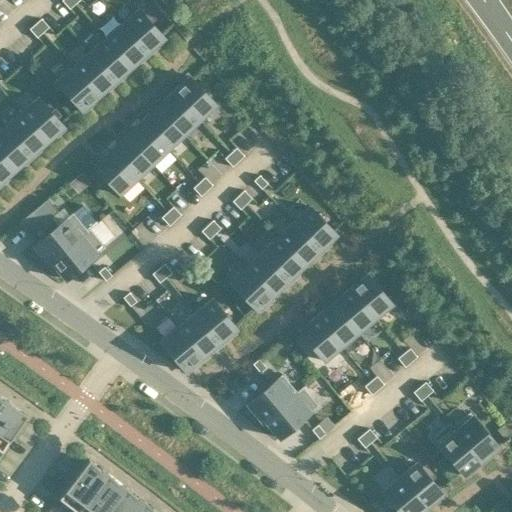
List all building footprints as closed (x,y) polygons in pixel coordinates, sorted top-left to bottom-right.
[(72,0),(61,0),(69,9),(75,4),(72,0)] [(138,8),(121,22),(148,53),(165,38),(138,8)] [(41,18),(35,23),(43,32),(49,27),(41,18)] [(121,22),(105,37),(132,67),(148,53),(121,22)] [(35,23),(29,29),(37,37),(43,32),(35,23)] [(105,37),(88,51),(115,82),(132,67),(105,37)] [(88,51),(72,66),(99,96),(115,82),(88,51)] [(72,66),(56,80),(82,111),(99,96),(72,66)] [(188,75),(172,90),(200,119),(216,104),(188,75)] [(172,90),(156,105),(184,134),(200,119),(172,90)] [(37,96),(21,111),(48,141),(64,127),(37,96)] [(156,105),(140,120),(168,149),(184,134),(156,105)] [(21,111),(5,125),(31,156),(48,141),(21,111)] [(140,120),(124,135),(152,164),(168,149),(140,120)] [(5,125),(0,129),(0,153),(15,170),(31,156),(5,125)] [(124,135),(108,150),(136,179),(152,164),(124,135)] [(236,147),(230,152),(238,161),(244,155),(236,147)] [(108,150),(92,165),(120,194),(136,179),(108,150)] [(230,152),(224,158),(232,166),(238,161),(230,152)] [(0,153),(0,183),(15,170),(0,153)] [(259,175),(253,180),(261,189),(267,183),(259,175)] [(204,176),(199,182),(206,190),(212,185),(204,176)] [(199,182),(193,187),(200,196),(206,190),(199,182)] [(244,190),(238,195),(246,204),(252,198),(244,190)] [(238,195),(232,201),(240,209),(246,204),(238,195)] [(47,198),(19,222),(30,236),(33,234),(38,240),(33,244),(49,263),(51,261),(87,230),(89,228),(88,226),(95,221),(81,205),(57,225),(51,217),(58,211),(47,198)] [(309,205),(293,220),(321,249),(337,234),(309,205)] [(173,206),(167,211),(175,220),(181,214),(173,206)] [(167,211),(161,217),(169,225),(175,220),(167,211)] [(212,219),(207,225),(215,233),(220,228),(212,219)] [(293,220),(277,235),(305,265),(321,249),(293,220)] [(207,225),(201,230),(209,239),(215,233),(207,225)] [(87,230),(51,261),(66,279),(105,247),(103,244),(90,228),(89,228),(87,230)] [(277,235),(261,251),(289,280),(305,265),(277,235)] [(261,251),(245,266),(273,295),(289,280),(261,251)] [(164,263),(158,268),(165,277),(172,272),(164,263)] [(104,266),(98,271),(105,280),(108,278),(112,275),(104,266)] [(245,266),(229,281),(257,310),(273,295),(245,266)] [(158,268),(152,273),(159,282),(165,277),(158,268)] [(366,273),(349,287),(375,318),(392,304),(366,273)] [(349,287),(332,301),(358,332),(375,318),(349,287)] [(129,292),(123,297),(130,306),(136,301),(129,292)] [(211,297),(194,311),(220,343),(237,329),(211,297)] [(332,301),(315,315),(341,346),(358,332),(332,301)] [(194,311),(177,326),(202,357),(220,343),(194,311)] [(315,315),(298,329),(324,360),(341,346),(315,315)] [(177,326),(160,340),(185,371),(202,357),(177,326)] [(409,347),(403,352),(411,361),(417,356),(409,347)] [(403,352),(397,358),(404,367),(411,361),(403,352)] [(258,358),(252,363),(260,372),(266,367),(258,358)] [(282,374),(247,403),(262,422),(265,420),(264,419),(297,392),(296,391),(282,374)] [(376,375),(370,380),(377,389),(384,384),(376,375)] [(370,380),(364,385),(371,394),(377,389),(370,380)] [(425,381),(419,386),(426,395),(433,390),(425,381)] [(417,384),(413,391),(420,400),(425,393),(417,384)] [(297,392),(264,419),(265,420),(279,437),(318,405),(302,386),(296,391),(297,392)] [(0,413),(9,401),(8,400),(6,402),(0,396),(0,413)] [(9,401),(0,413),(0,449),(1,451),(27,413),(15,407),(8,403),(9,401)] [(469,411),(453,425),(482,460),(498,446),(469,411)] [(450,421),(432,436),(464,475),(482,460),(453,425),(450,421)] [(504,423),(497,429),(504,438),(511,433),(504,423)] [(318,424),(311,429),(319,438),(325,433),(318,424)] [(369,428),(363,433),(370,442),(376,437),(369,428)] [(363,433),(357,438),(364,447),(370,442),(363,433)] [(89,458),(59,498),(77,511),(108,473),(107,472),(105,475),(100,469),(89,458)] [(416,462),(399,476),(425,507),(442,493),(416,462)] [(451,463),(442,471),(449,480),(458,473),(451,463)] [(108,473),(77,511),(106,511),(126,487),(126,486),(124,489),(118,483),(108,473)] [(399,476),(382,491),(399,511),(419,511),(425,507),(399,476)] [(126,487),(106,511),(135,511),(144,501),(144,500),(142,503),(136,497),(126,487)] [(144,501),(135,511),(155,511),(144,501)]
